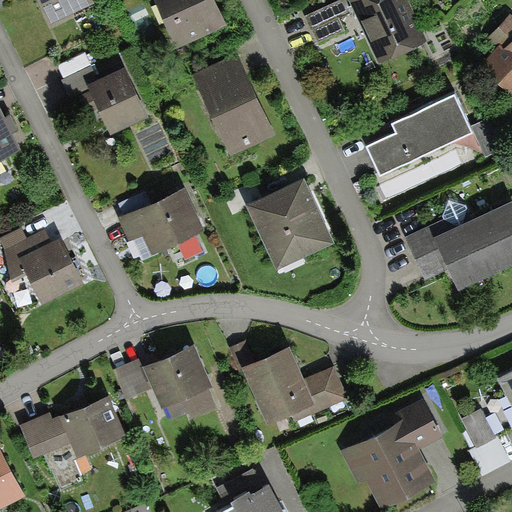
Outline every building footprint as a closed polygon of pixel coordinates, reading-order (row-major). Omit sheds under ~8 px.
[(92,0),(37,0),(50,25),(95,4),(92,0)] [(155,0),(177,48),(227,25),(215,0),(155,0)] [(346,0),(340,0),(306,15),(318,43),(345,31),(339,18),(352,12),(346,0)] [(410,0),(348,0),(349,0),(378,66),(429,42),(410,0)] [(511,14),(510,13),(483,41),(492,50),(478,65),(511,97),(511,14)] [(85,53),(58,65),(64,79),(91,66),(85,53)] [(231,155),(276,135),(238,54),(193,75),(231,155)] [(64,79),(61,80),(70,100),(81,95),(90,91),(87,86),(98,81),(91,66),(64,79)] [(98,81),(87,86),(90,91),(81,95),(90,112),(98,108),(111,136),(149,117),(125,67),(98,81)] [(380,176),(473,133),(470,127),(455,94),(391,123),(395,132),(366,146),(380,176)] [(0,160),(21,150),(13,134),(5,117),(0,108),(0,160)] [(11,114),(5,117),(13,134),(19,131),(11,114)] [(490,118),(470,127),(473,133),(485,158),(504,149),(490,118)] [(305,179),(247,205),(277,270),(334,244),(305,179)] [(185,188),(118,218),(129,243),(133,241),(144,236),(152,255),(205,231),(185,188)] [(434,238),(473,220),(466,205),(449,201),(442,216),(444,219),(429,226),(434,238)] [(511,201),(473,220),(434,238),(449,269),(459,291),(511,266),(511,201)] [(0,236),(5,248),(27,238),(22,226),(0,235),(0,236)] [(449,269),(434,238),(429,226),(404,237),(424,280),(449,269)] [(42,305),(84,283),(61,238),(52,243),(45,229),(27,238),(5,248),(12,282),(27,275),(42,305)] [(144,236),(133,241),(142,260),(152,255),(144,236)] [(240,371),(243,370),(265,424),(292,413),(314,404),(304,379),(290,346),(255,361),(246,340),(230,347),(240,371)] [(213,388),(195,345),(144,367),(154,392),(162,410),(167,408),(172,420),(189,413),(191,420),(218,409),(210,390),(213,388)] [(151,389),(139,359),(114,369),(126,399),(151,389)] [(347,399),(334,366),(304,379),(314,404),(292,413),(296,421),(347,399)] [(511,371),(498,379),(511,405),(511,371)] [(127,437),(109,395),(53,419),(50,413),(20,425),(34,459),(44,455),(50,471),(52,470),(61,490),(82,481),(73,460),(127,437)] [(399,421),(341,451),(359,484),(366,481),(382,511),(437,482),(419,449),(443,437),(423,399),(395,414),(399,421)] [(496,437),(481,409),(461,419),(476,448),(496,437)] [(510,461),(498,436),(496,437),(476,448),(469,451),(482,475),(510,461)] [(0,509),(25,496),(0,449),(0,509)] [(259,491),(251,475),(216,493),(226,511),(235,507),(232,501),(249,492),(251,495),(259,491)] [(226,511),(225,511),(282,511),(269,486),(259,491),(251,495),(249,492),(232,501),(235,507),(226,511)]
